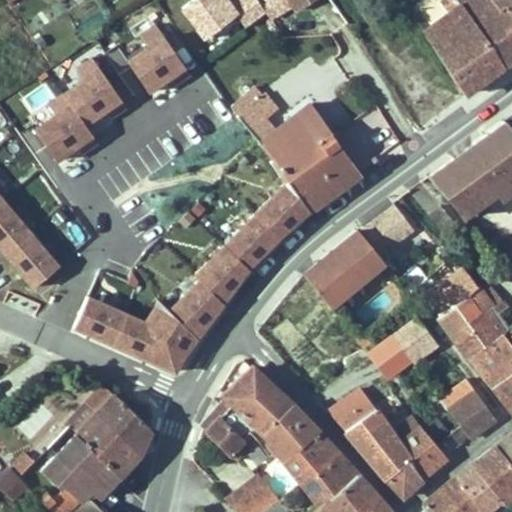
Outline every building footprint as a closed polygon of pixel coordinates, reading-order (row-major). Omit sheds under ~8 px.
[(289,0),(290,1),(299,14),(316,2),(320,0),(319,0),(289,0)] [(490,76),(507,63),(465,0),(462,0),(432,22),(473,89),(490,76)] [(465,0),(507,63),(511,59),(511,4),(509,0),(505,0),(502,3),(500,0),(465,0)] [(150,98),(191,75),(158,17),(136,29),(141,39),(123,50),(150,98)] [(71,83),(11,121),(33,155),(48,145),(57,161),(96,136),(86,120),(106,107),(111,115),(127,105),(93,52),(63,70),(71,83)] [(269,103),(258,87),(253,91),(264,107),(269,103)] [(237,106),(283,172),(334,132),(312,98),(274,123),(264,107),(253,91),(235,105),(237,106)] [(511,116),(506,109),(490,121),(476,132),(464,140),(497,185),(501,190),(507,197),(511,192),(511,116)] [(357,167),(334,132),(283,172),(307,205),(339,181),(357,167)] [(497,185),(464,140),(447,152),(481,198),(497,185)] [(481,198),(447,152),(431,165),(442,180),(458,202),(465,211),(481,198)] [(493,197),(501,190),(497,185),(481,198),(465,211),(469,217),(493,197)] [(457,217),(439,194),(429,202),(447,225),(457,217)] [(401,198),(366,224),(384,249),(420,223),(401,198)] [(0,258),(33,294),(62,267),(0,199),(0,258)] [(331,308),(387,258),(362,224),(308,272),(331,308)] [(439,312),(470,354),(496,335),(482,315),(496,303),(480,279),(439,312)] [(217,326),(222,319),(209,310),(206,317),(190,307),(174,333),(200,350),(206,341),(212,332),(217,326)] [(432,340),(416,318),(394,334),(415,361),(436,345),(432,340)] [(496,335),(470,354),(509,408),(511,406),(511,338),(505,329),(496,335)] [(274,445),(285,458),(319,425),(286,387),(259,359),(233,390),(240,397),(228,410),(215,425),(240,448),(259,426),(274,445)] [(129,388),(121,380),(84,418),(86,420),(92,427),(129,388)] [(91,428),(133,470),(150,453),(156,447),(157,442),(158,437),(160,431),(163,424),(165,419),(133,384),(129,388),(92,427),(86,420),(84,421),(61,443),(68,451),(91,428)] [(359,441),(388,480),(412,458),(396,437),(359,386),(332,407),(359,441)] [(456,422),(483,400),(474,388),(446,409),(456,422)] [(483,400),(456,422),(458,425),(468,439),(483,427),(495,417),(483,400)] [(412,458),(388,480),(402,498),(419,482),(447,456),(436,443),(417,419),(396,437),(412,458)] [(319,425),(285,458),(304,480),(339,449),(328,436),(319,425)] [(77,478),(90,493),(103,481),(112,490),(123,480),(133,470),(91,428),(68,451),(56,461),(71,478),(74,475),(77,478)] [(495,448),(511,466),(511,435),(504,441),(495,448)] [(472,464),(503,497),(511,490),(511,466),(495,448),(481,458),(472,464)] [(339,449),(304,480),(321,501),(358,471),(350,463),(339,449)] [(11,469),(30,489),(45,475),(28,458),(11,469)] [(461,474),(455,479),(483,511),(482,511),(496,511),(490,505),(503,497),(472,464),(461,474)] [(242,489),(262,511),(268,511),(292,491),(271,465),(242,489)] [(358,471),(321,501),(311,510),(313,511),(336,511),(369,485),(358,471)] [(56,487),(75,507),(90,493),(77,478),(68,486),(63,481),(56,487)] [(426,511),(482,511),(483,511),(455,479),(433,498),(422,507),(426,511)] [(369,485),(336,511),(358,511),(377,494),(373,489),(369,485)] [(292,491),(268,511),(296,511),(305,505),(292,491)] [(106,494),(87,511),(117,511),(121,509),(106,494)] [(377,494),(358,511),(388,511),(391,510),(385,503),(377,494)]
